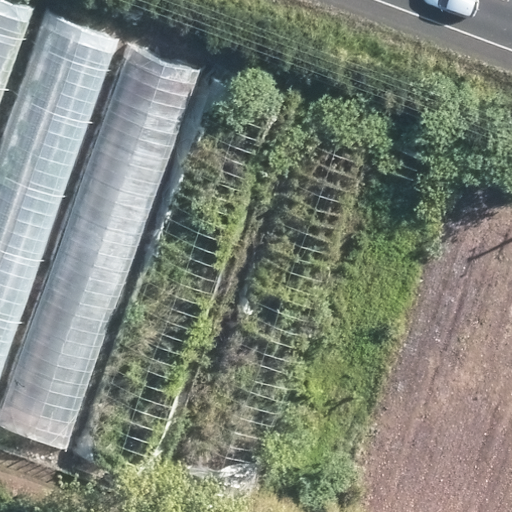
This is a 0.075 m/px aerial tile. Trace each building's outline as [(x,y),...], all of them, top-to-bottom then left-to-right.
[(0,0),(0,128),(40,13),(0,0)] [(40,13),(0,128),(0,396),(122,41),(40,13)] [(122,41),(0,396),(0,427),(79,455),(211,72),(122,41)] [(211,72),(79,455),(169,486),(301,103),(211,72)] [(301,103),(169,486),(243,511),(247,511),(380,130),(301,103)] [(380,130),(247,511),(342,511),(464,159),(380,130)] [(511,175),(464,159),(342,511),(430,511),(511,276),(511,175)] [(511,511),(511,276),(430,511),(511,511)]
